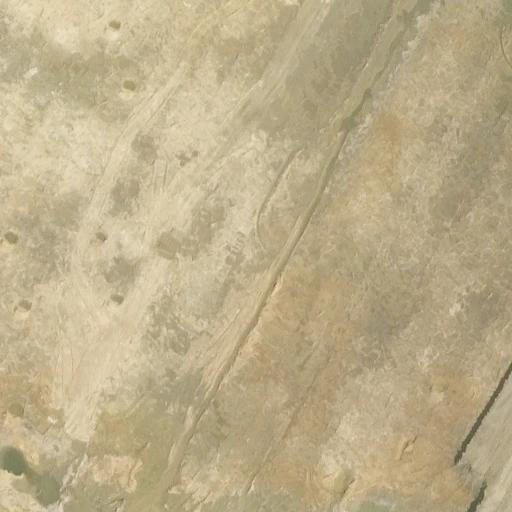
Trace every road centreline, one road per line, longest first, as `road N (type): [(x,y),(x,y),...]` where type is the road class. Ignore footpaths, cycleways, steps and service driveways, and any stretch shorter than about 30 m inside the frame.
road 1 (track): [(0,184),(166,254),(511,368)]
road 2 (track): [(166,254),(85,376),(30,511)]
